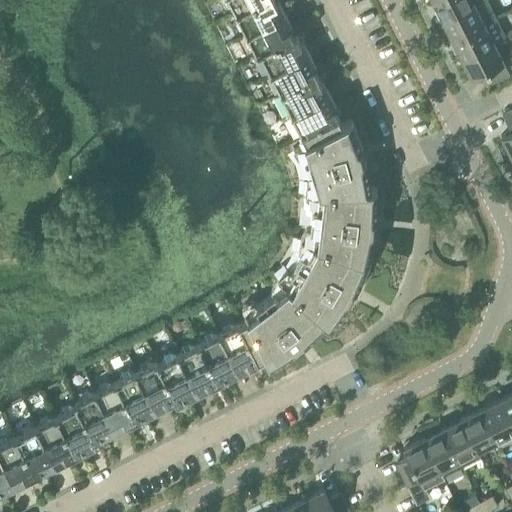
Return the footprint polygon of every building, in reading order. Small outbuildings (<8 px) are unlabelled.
[(225,0),(226,1),(229,6),(235,9),(237,12),(261,0),(225,0)] [(276,0),(261,0),(237,12),(239,16),(237,23),(240,29),(246,31),(247,33),(286,13),(279,0),(277,1),(276,0)] [(434,0),(433,1),(443,19),(481,0),(434,0)] [(487,0),(481,0),(443,19),(453,39),(496,17),(487,0)] [(286,13),(247,33),(248,35),(246,41),(249,47),(256,49),(258,54),(262,52),(294,34),(291,27),(293,26),(286,13)] [(496,17),(453,39),(462,58),(494,42),(506,36),(496,17)] [(272,72),(310,52),(304,39),(302,40),(298,32),(294,34),(262,52),(264,55),(261,62),(264,67),(271,70),(272,72)] [(494,42),(462,58),(472,77),(482,73),(487,84),(510,72),(505,63),(494,42)] [(310,52),(272,72),(273,74),(271,80),(273,86),(280,88),(282,92),(318,74),(315,66),(317,65),(310,52)] [(318,74),(282,92),(284,96),(282,103),(285,108),(291,110),(292,112),(331,93),(324,80),(322,81),(318,74)] [(331,93),(292,112),(294,115),(291,121),(294,127),(301,129),(303,133),(339,115),(335,107),(337,106),(331,93)] [(511,155),(511,154),(511,109),(503,114),(511,130),(501,135),(511,155)] [(339,115),(303,133),(306,141),(299,144),(299,145),(294,148),(301,158),(305,157),(311,178),(307,179),(306,192),(309,204),(313,204),(310,226),(307,226),(300,237),(299,249),(302,251),(291,270),(288,268),(278,276),(272,287),(274,290),(257,304),(255,301),(243,305),(245,310),(248,318),(239,323),(257,359),(266,354),(271,363),(302,344),(327,319),(332,323),(353,292),(368,259),(376,223),(377,185),(371,186),(365,151),(351,118),(342,122),(339,115)] [(220,333),(239,371),(253,365),(251,362),(257,359),(239,323),(236,324),(230,322),(224,325),(222,332),(220,333)] [(200,343),(218,379),(225,376),(226,378),(239,371),(220,333),(218,334),(211,331),(206,334),(204,341),(200,343)] [(179,353),(199,392),(212,385),(211,383),(218,379),(200,343),(196,345),(189,343),(183,346),(182,352),(179,353)] [(199,392),(179,353),(177,354),(171,352),(165,355),(163,361),(160,363),(175,397),(177,400),(185,396),(186,398),(199,392)] [(137,370),(156,409),(169,402),(168,400),(175,397),(160,363),(158,360),(153,362),(147,360),(141,363),(139,369),(137,370)] [(116,380),(135,417),(142,413),(143,415),(156,409),(137,370),(135,371),(128,369),(123,372),(121,378),(116,380)] [(96,391),(115,429),(129,423),(128,420),(135,417),(116,380),(112,382),(106,380),(100,383),(98,390),(96,391)] [(115,429),(96,391),(94,392),(88,390),(82,392),(80,399),(75,401),(77,405),(94,437),(101,433),(103,436),(115,429)] [(511,391),(499,398),(511,423),(511,391)] [(511,432),(511,423),(499,398),(481,408),(497,440),(511,432)] [(57,415),(75,451),(83,448),(84,450),(97,443),(94,437),(77,405),(75,406),(69,403),(63,406),(61,413),(57,415)] [(497,440),(481,408),(461,418),(478,450),(478,449),(497,440)] [(75,451),(57,415),(53,417),(47,415),(41,417),(39,424),(37,425),(56,464),(69,457),(68,455),(75,451)] [(481,455),(478,449),(478,450),(461,418),(442,427),(459,459),(462,464),(481,455)] [(56,464),(37,425),(35,426),(28,424),(23,427),(20,433),(16,436),(35,472),(42,468),(43,470),(56,464)] [(442,427),(423,437),(439,469),(442,474),(462,464),(459,459),(442,427)] [(35,472),(16,436),(13,437),(6,435),(0,438),(0,439),(0,453),(16,484),(29,478),(28,476),(35,472)] [(444,478),(442,474),(439,469),(423,437),(403,447),(408,456),(397,462),(408,485),(420,479),(424,488),(444,478)] [(16,484),(0,453),(0,489),(1,489),(3,491),(16,484)] [(304,498),(311,511),(350,511),(340,491),(329,497),(324,487),(304,498)] [(480,501),(485,511),(498,505),(492,494),(480,501)] [(311,511),(304,498),(284,507),(286,511),(311,511)] [(485,511),(480,501),(467,507),(469,511),(485,511)]
